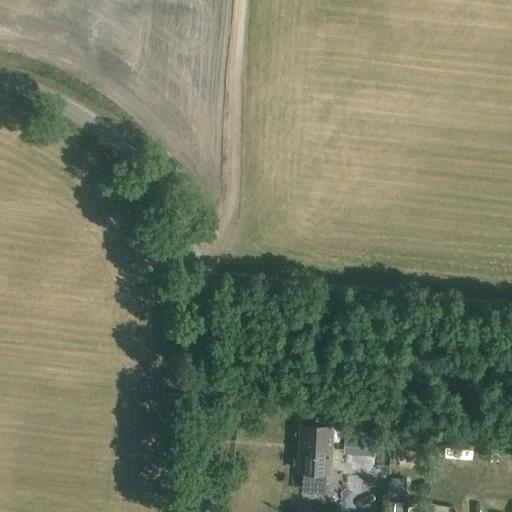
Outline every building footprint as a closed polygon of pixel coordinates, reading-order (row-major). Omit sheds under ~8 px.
[(331,426),(300,424),(298,471),(328,472),(330,441),(331,426)] [(331,426),(330,441),(342,441),(343,427),(331,426)] [(343,449),(370,451),(371,429),(345,427),(343,449)] [(483,447),(483,459),(498,460),(499,448),(483,447)] [(388,477),(387,494),(404,495),(406,478),(388,477)] [(300,511),(318,511),(319,488),(300,488),(300,511)] [(422,498),(419,511),(433,511),(436,500),(422,498)] [(387,501),(385,511),(400,511),(401,502),(387,501)]
